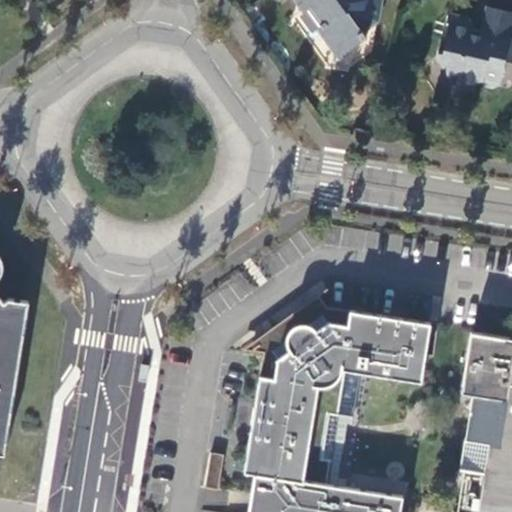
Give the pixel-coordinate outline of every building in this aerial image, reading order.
[(297,0),(306,11),(315,5),(328,22),(321,28),(335,48),(349,51),(368,36),(364,29),(379,19),(381,0),(297,0)] [(507,58),(511,38),(511,8),(490,4),(483,33),(482,32),(474,31),(476,21),(473,15),(455,10),(449,37),(444,36),(439,54),(455,80),(458,81),(462,78),(467,79),(477,82),(483,78),(485,78),(487,82),(497,84),(500,82),(501,82),(507,58)] [(0,453),(8,454),(32,300),(12,297),(7,300),(0,289),(0,279),(1,279),(4,272),(4,262),(3,253),(0,251),(0,453)] [(287,342),(287,348),(289,354),(277,363),(275,382),(259,381),(246,477),(254,479),(249,511),(401,511),(403,502),(328,489),(346,375),(422,388),(432,328),(352,312),(349,330),(331,327),(316,336),(313,331),(308,329),(303,328),(297,329),(292,332),(289,337),(287,342)] [(511,511),(511,336),(473,330),(463,393),(498,398),(478,511),(511,511)] [(207,454),(204,486),(218,488),(221,455),(207,454)]
